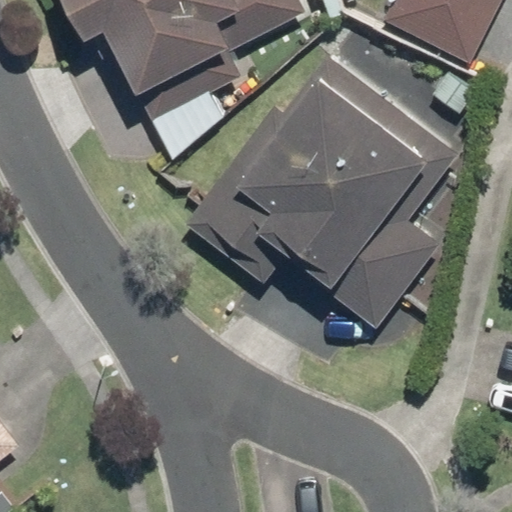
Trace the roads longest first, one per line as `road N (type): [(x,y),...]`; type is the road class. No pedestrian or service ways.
road 1 (residential): [(0,85),(21,136),(110,278),(203,374)]
road 2 (residential): [(203,374),(356,453),(398,486),(407,511)]
road 3 (residential): [(200,511),(203,374)]
